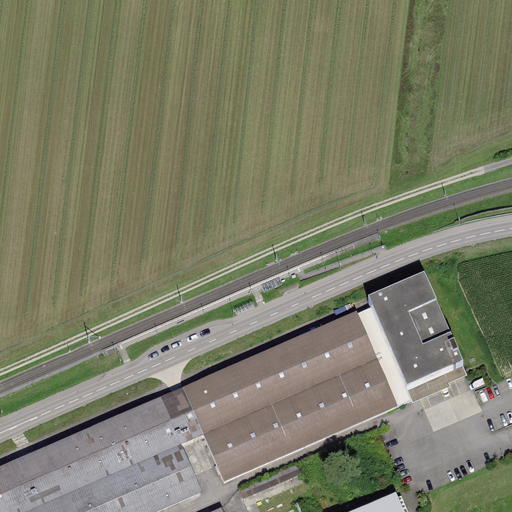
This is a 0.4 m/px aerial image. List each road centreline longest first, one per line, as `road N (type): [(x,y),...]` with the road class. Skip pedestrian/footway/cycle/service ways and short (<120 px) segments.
road 1 (track): [(0,369),(344,218),(511,160)]
road 2 (tertiary): [(0,434),(388,265),(511,229)]
